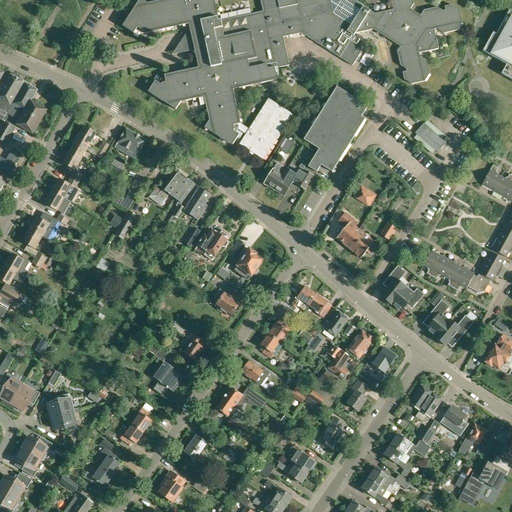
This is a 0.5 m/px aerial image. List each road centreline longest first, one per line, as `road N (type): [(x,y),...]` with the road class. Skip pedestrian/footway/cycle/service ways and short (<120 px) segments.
road 1 (residential): [(120,511),(300,249)]
road 2 (tertiary): [(300,249),(202,164),(83,92)]
road 3 (residential): [(360,300),(461,136)]
road 4 (residential): [(319,511),(425,354)]
road 5 (residential): [(0,235),(83,92)]
road 6 (residential): [(371,132),(387,103),(378,91),(320,57),(306,58)]
